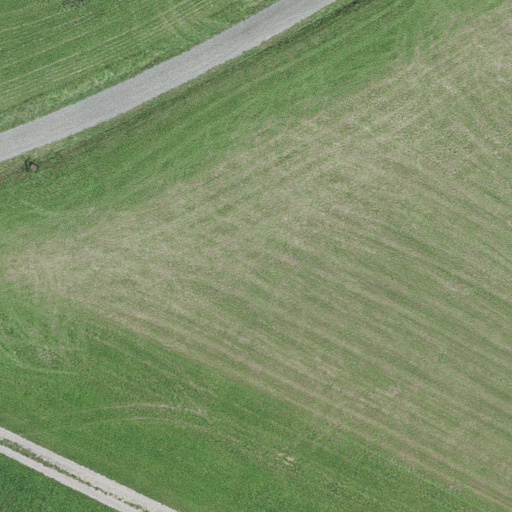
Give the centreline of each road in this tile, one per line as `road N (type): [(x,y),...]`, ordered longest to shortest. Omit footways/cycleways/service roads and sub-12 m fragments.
road 1 (track): [(0,140),(164,82),(310,0)]
road 2 (track): [(148,511),(0,444)]
